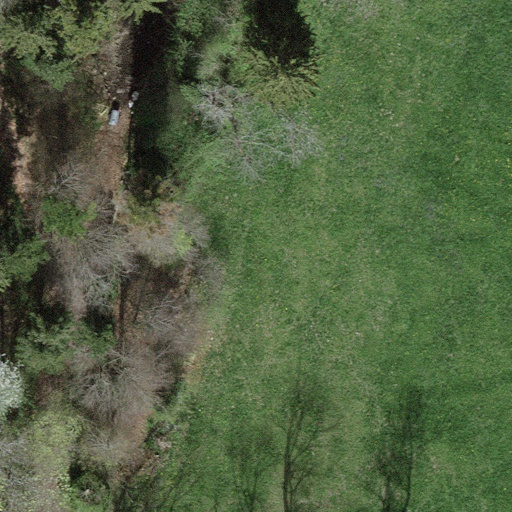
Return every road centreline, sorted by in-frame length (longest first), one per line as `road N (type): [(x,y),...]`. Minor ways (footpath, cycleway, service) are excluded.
road 1 (track): [(0,84),(52,219),(40,511)]
road 2 (track): [(43,355),(114,111),(171,0)]
